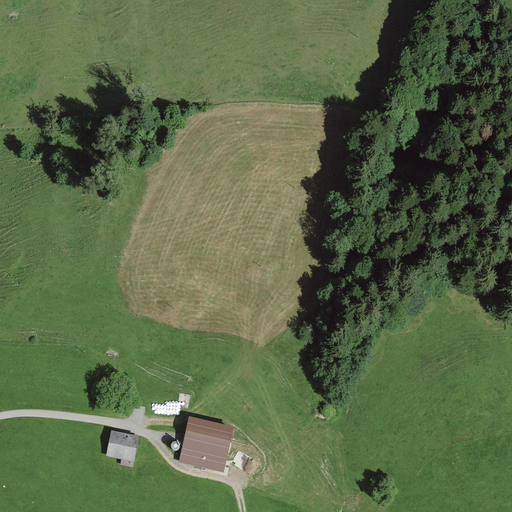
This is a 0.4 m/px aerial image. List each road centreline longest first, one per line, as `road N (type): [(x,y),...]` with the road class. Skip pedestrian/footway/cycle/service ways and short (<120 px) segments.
road 1 (unclassified): [(0,417),(65,416),(155,439)]
road 2 (track): [(241,511),(227,479),(177,466),(155,439)]
